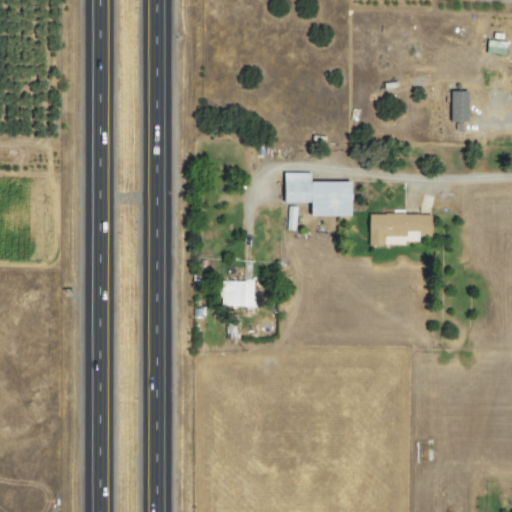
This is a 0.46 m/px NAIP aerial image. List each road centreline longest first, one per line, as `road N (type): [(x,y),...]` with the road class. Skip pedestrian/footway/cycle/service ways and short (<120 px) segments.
road 1 (motorway): [(153,511),(153,0)]
road 2 (motorway): [(93,0),(93,511)]
road 3 (residential): [(511,176),(280,166)]
